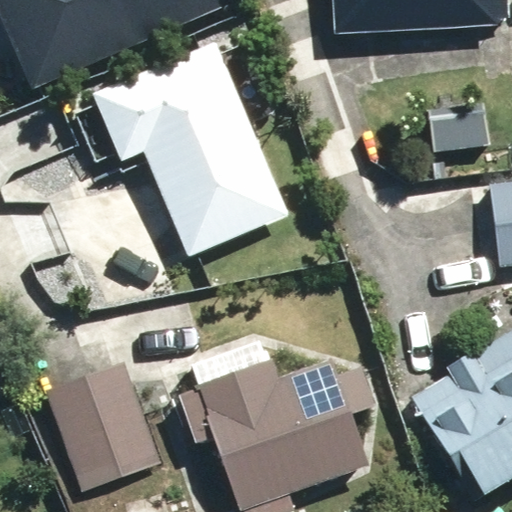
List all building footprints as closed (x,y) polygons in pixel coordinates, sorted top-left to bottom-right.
[(325,0),(327,49),(491,41),(490,34),(503,32),(501,0),(325,0)] [(425,110),(426,152),(506,151),(505,108),(425,110)] [(511,188),(478,192),(483,242),(511,239),(511,188)] [(198,422),(212,455),(279,427),(265,394),(319,371),(299,320),(326,309),(309,269),(281,280),(276,267),(224,289),(217,272),(140,304),(195,424),(198,422)] [(448,475),(470,511),(485,511),(511,496),(511,344),(511,345),(507,337),(439,379),(443,388),(403,412),(441,480),(448,475)] [(39,403),(77,501),(156,472),(118,373),(39,403)]
